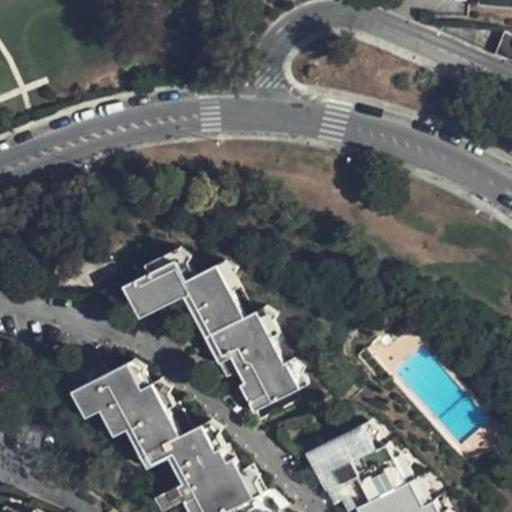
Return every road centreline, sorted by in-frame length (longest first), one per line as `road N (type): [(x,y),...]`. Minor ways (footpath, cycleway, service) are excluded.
road 1 (residential): [(0,299),(49,305),(169,358),(265,448),(318,511)]
road 2 (residential): [(511,77),(355,16),(324,14),(300,22),(268,52),(254,115)]
road 3 (tertiary): [(511,195),(385,137),(254,115)]
road 4 (tertiary): [(254,115),(140,124),(0,172)]
